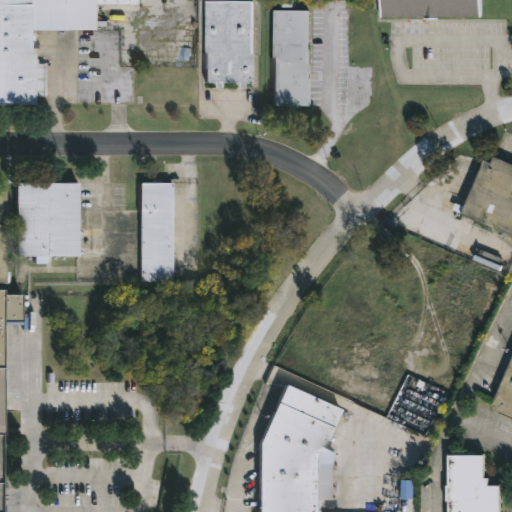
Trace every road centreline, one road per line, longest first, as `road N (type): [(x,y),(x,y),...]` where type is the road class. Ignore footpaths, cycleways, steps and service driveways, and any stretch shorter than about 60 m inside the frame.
road 1 (residential): [(511,113),(424,158),(362,212),(291,298),(233,407),(200,511)]
road 2 (residential): [(362,212),(318,176),(253,147),(0,143)]
